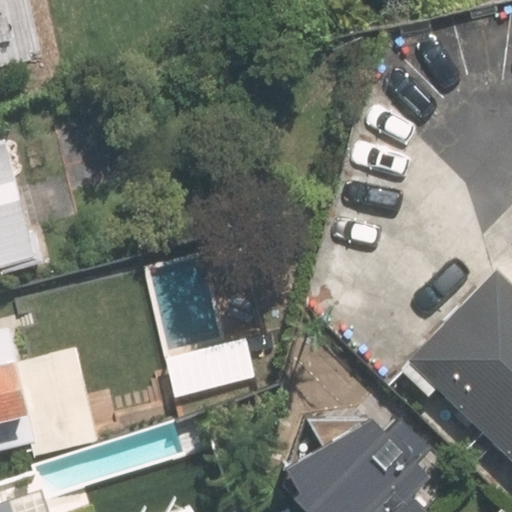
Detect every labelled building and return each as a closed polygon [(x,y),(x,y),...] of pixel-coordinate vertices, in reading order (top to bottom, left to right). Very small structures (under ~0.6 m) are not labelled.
[(0,260),(40,250),(8,129),(0,131),(0,260)] [(414,351),(511,445),(511,269),(503,261),(414,351)] [(0,441),(35,433),(39,448),(101,434),(80,340),(25,352),(16,315),(0,318),(0,441)] [(306,477),(341,511),(389,511),(390,511),(389,511),(426,511),(443,496),(424,477),(444,457),(430,443),(442,431),(411,400),(399,412),(385,398),(313,404),(328,430),(300,446),(314,469),(306,477)] [(0,511),(220,511),(208,474),(93,511),(32,511),(21,477),(0,483),(0,511)] [(511,511),(511,508),(504,501),(493,511),(511,511)]
